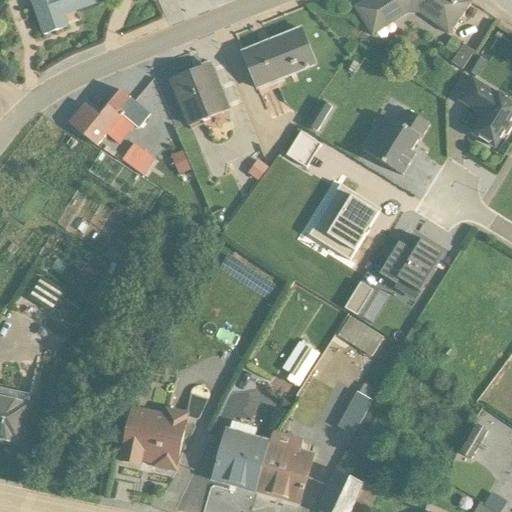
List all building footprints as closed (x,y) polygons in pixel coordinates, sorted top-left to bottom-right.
[(30,2),(44,38),(68,30),(68,29),(64,18),(99,6),(96,0),(30,0),(31,2),(30,2)] [(371,0),(355,11),(372,39),(408,17),(420,16),(449,37),(470,6),(461,0),(371,0)] [(257,94),(318,69),(301,30),(241,54),(257,94)] [(464,47),(452,65),(463,72),(475,55),(464,47)] [(486,64),(476,57),(466,73),(476,79),(486,64)] [(169,84),(188,130),(230,113),(211,66),(169,84)] [(511,124),(511,105),(473,83),(460,104),(477,115),(478,113),(485,118),(473,138),(495,152),(503,138),(506,140),(511,131),(511,124)] [(137,132),(150,117),(121,94),(100,119),(86,108),(70,128),(98,150),(143,178),(155,157),(128,140),(119,155),(103,144),(106,140),(110,143),(127,124),(137,132)] [(361,153),(402,179),(415,158),(411,155),(418,144),(419,145),(429,128),(406,114),(398,127),(389,122),(380,136),(374,133),(361,153)] [(151,145),(169,160),(181,145),(175,132),(167,127),(151,145)] [(155,185),(169,166),(161,161),(147,179),(155,185)] [(399,246),(379,277),(396,288),(394,291),(413,303),(443,257),(415,239),(407,251),(399,246)] [(88,305),(92,307),(122,259),(108,251),(103,259),(112,265),(88,305)] [(65,295),(43,279),(29,300),(51,315),(65,295)] [(360,315),(376,289),(363,281),(347,307),(360,315)] [(349,321),(337,338),(371,359),(382,343),(349,321)] [(319,357),(299,345),(283,371),(291,377),(287,383),(298,389),(319,357)] [(375,393),(364,387),(359,396),(357,395),(338,430),(353,439),(372,405),(369,404),(375,393)] [(0,391),(0,442),(20,447),(32,398),(0,391)] [(188,424),(190,415),(166,411),(164,416),(133,411),(121,465),(122,465),(140,469),(142,463),(156,466),(155,470),(175,474),(184,424),(188,424)] [(368,435),(360,431),(347,454),(346,454),(343,459),(317,511),(352,511),(364,487),(366,488),(376,468),(363,462),(376,439),(379,441),(389,423),(378,417),(368,435)] [(475,457),(489,427),(477,422),(463,451),(475,457)] [(256,432),(233,425),(230,432),(226,431),(212,483),(255,496),(271,444),(255,439),(256,432)] [(303,443),(274,434),(255,496),(299,508),(315,457),(300,452),(303,443)] [(503,511),(507,506),(492,497),(485,508),(491,511),(503,511)]
